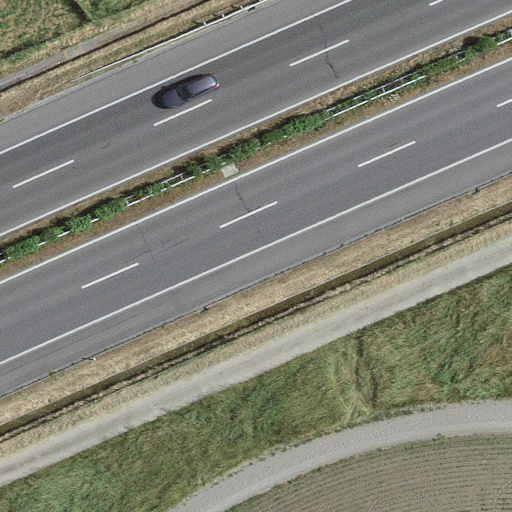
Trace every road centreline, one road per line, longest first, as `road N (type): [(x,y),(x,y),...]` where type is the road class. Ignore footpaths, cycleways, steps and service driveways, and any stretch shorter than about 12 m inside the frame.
road 1 (track): [(511,249),(0,473)]
road 2 (motorway): [(0,324),(511,100)]
road 3 (motorway): [(442,0),(0,193)]
